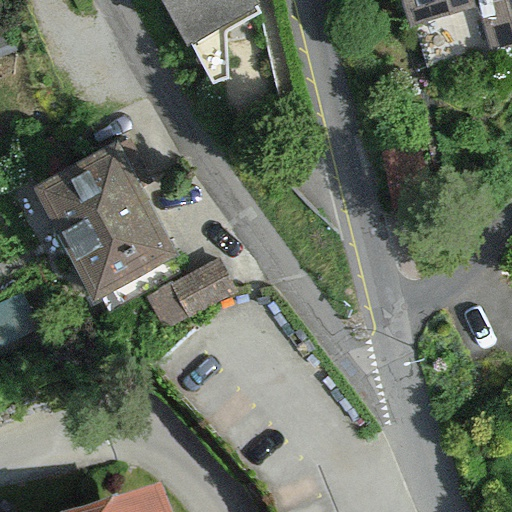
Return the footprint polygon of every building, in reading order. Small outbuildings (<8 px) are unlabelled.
[(182,0),(202,35),(264,0),(182,0)] [(511,0),(416,0),(441,86),(511,65),(511,0)] [(133,133),(50,175),(105,284),(189,242),(133,133)] [(231,253),(183,279),(204,317),(252,291),(231,253)] [(171,511),(163,490),(105,511),(171,511)]
